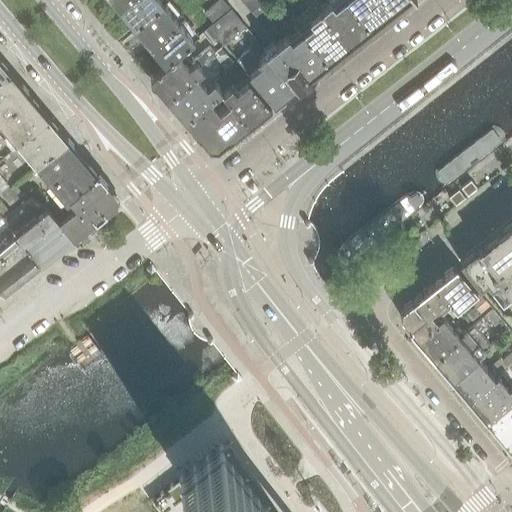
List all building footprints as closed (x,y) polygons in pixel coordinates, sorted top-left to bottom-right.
[(110,0),(133,26),(162,2),(159,0),(110,0)] [(222,0),(217,0),(203,12),(210,21),(227,6),(222,0)] [(263,1),(262,0),(240,0),(250,11),(263,1)] [(327,0),(318,8),(349,45),(370,29),(346,0),(327,0)] [(346,0),(370,29),(391,13),(380,0),(346,0)] [(380,0),(391,13),(406,0),(380,0)] [(164,62),(176,52),(192,39),(162,2),(133,26),(164,62)] [(258,6),(252,11),(266,29),(273,24),(258,6)] [(208,26),(218,37),(223,43),(244,26),(230,8),(208,26)] [(303,11),(292,20),(296,25),(299,29),(300,29),(301,28),(328,62),(349,45),(318,8),(307,16),(303,11)] [(273,24),(266,29),(272,36),(278,30),(273,24)] [(286,33),(273,43),(305,80),(328,62),(301,28),(300,29),(299,29),(296,25),(286,33)] [(211,43),(218,37),(208,26),(202,31),(211,43)] [(247,49),(236,58),(247,72),(260,88),(273,103),(274,102),(277,102),(283,97),(284,94),(295,86),(296,87),(297,86),(305,80),(273,43),(264,49),(264,50),(265,52),(255,60),(247,49)] [(154,84),(166,100),(195,74),(202,68),(205,65),(211,57),(216,52),(209,45),(194,59),(187,65),(176,52),(164,62),(148,77),(149,79),(149,80),(150,82),(151,83),(152,84),(154,84)] [(7,72),(0,77),(0,118),(28,96),(27,95),(27,92),(22,85),(19,85),(7,72)] [(184,120),(218,90),(220,89),(212,80),(205,86),(195,74),(166,100),(168,102),(170,104),(174,108),(175,110),(184,120)] [(220,93),(247,123),(269,106),(247,79),(234,90),(230,84),(220,93)] [(209,146),(213,150),(218,147),(219,148),(227,141),(239,131),(247,123),(220,93),(218,90),(184,120),(206,146),(208,144),(209,146)] [(0,155),(46,118),(28,96),(0,118),(0,155)] [(46,118),(0,155),(0,191),(12,181),(32,166),(64,139),(46,118)] [(497,128),(432,178),(445,194),(509,143),(497,128)] [(64,139),(32,166),(58,198),(61,202),(96,173),(95,172),(93,173),(72,148),(73,145),(67,139),(64,139)] [(29,196),(47,208),(71,236),(113,202),(114,194),(96,173),(61,202),(58,198),(50,205),(28,190),(23,194),(12,181),(0,191),(0,202),(8,212),(29,196)] [(461,188),(467,196),(477,189),(470,181),(461,188)] [(417,189),(334,254),(347,270),(429,205),(417,189)] [(455,205),(465,198),(458,190),(449,198),(455,205)] [(0,202),(0,214),(39,261),(71,236),(47,208),(29,196),(8,212),(0,202)] [(0,290),(39,261),(0,214),(0,290)] [(511,219),(459,261),(479,287),(486,281),(490,287),(499,280),(511,295),(511,219)] [(476,290),(456,266),(454,265),(433,282),(446,298),(454,307),(468,297),(475,306),(483,299),(476,290)] [(399,316),(416,336),(436,319),(429,312),(446,298),(433,282),(420,291),(421,292),(401,308),(399,316)] [(475,307),(464,316),(469,321),(479,313),(475,307)] [(500,320),(491,309),(485,314),(493,325),(500,320)] [(416,337),(433,357),(461,334),(454,326),(452,328),(441,316),(436,320),(436,319),(416,336),(416,337)] [(433,357),(450,377),(476,356),(489,345),(471,325),(461,334),(433,357)] [(506,366),(511,360),(511,350),(501,359),(506,366)] [(467,398),(497,374),(490,366),(487,369),(476,356),(450,377),(467,398)] [(507,386),(497,374),(467,398),(485,419),(511,395),(511,386),(509,384),(507,386)] [(504,439),(508,444),(511,440),(511,399),(511,398),(511,396),(511,395),(485,419),(503,440),(504,439)] [(269,511),(217,443),(145,499),(155,511),(269,511)]
